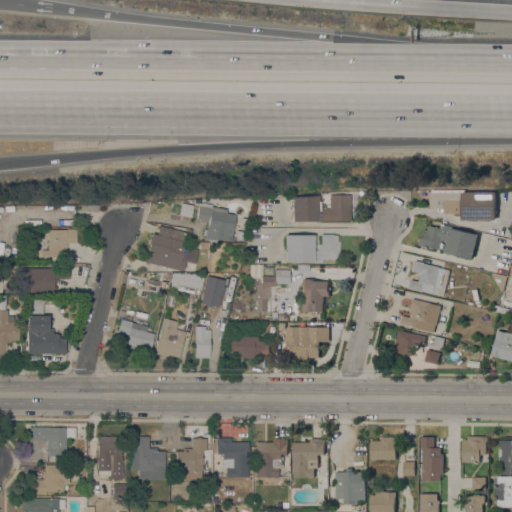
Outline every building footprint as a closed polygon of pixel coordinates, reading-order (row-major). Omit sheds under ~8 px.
[(430,189),(463,189),(463,191),(495,191),(495,219),(461,219),(461,206),(443,206),(443,204),(430,204),(429,192),(430,192),(430,191),(430,189)] [(318,220),(318,221),(292,221),(292,196),(318,195),(320,195),(319,206),(329,206),(329,194),(350,194),(350,220),(318,220)] [(182,202),(193,205),(191,217),(179,214),(182,202)] [(232,232),(233,232),(231,240),(212,236),(211,241),(204,239),(205,235),(203,235),(204,229),(207,229),(209,220),(205,219),(204,222),(200,221),(200,218),(196,218),(199,202),(202,203),(202,202),(212,204),(212,206),(227,208),(226,212),(235,214),(232,232)] [(247,227),(240,225),(241,217),(249,219),(247,227)] [(472,258),(444,252),(447,241),(441,240),(439,249),(431,247),(430,248),(421,245),(421,244),(418,244),(420,237),(423,238),(425,229),(427,230),(429,222),(478,234),(472,258)] [(186,231),(184,241),(185,241),(180,259),(185,260),(183,270),(146,262),(148,254),(146,254),(151,233),(157,234),(159,225),(186,231)] [(66,229),(66,228),(77,228),(77,242),(66,242),(66,250),(62,250),(62,255),(48,255),(48,256),(41,256),(41,249),(48,249),(48,246),(46,246),(46,243),(48,243),(48,229),(66,229)] [(237,230),(245,231),(244,241),(235,239),(237,230)] [(285,234),(313,234),(313,249),(316,249),(316,243),(320,243),(320,233),(333,233),(333,234),(337,234),(337,240),(339,240),(339,259),(321,258),(321,262),(312,262),(312,261),(284,261),(285,234)] [(440,294),(408,286),(410,279),(418,281),(420,276),(417,275),(421,261),(439,266),(439,267),(447,269),(440,294)] [(56,278),(56,282),(54,282),(54,291),(25,291),(25,268),(33,268),(33,267),(37,267),(37,268),(55,268),(55,263),(68,264),(68,278),(56,278)] [(262,264),(262,275),(250,275),(250,264),(262,264)] [(289,269),(289,283),(274,283),(274,269),(289,269)] [(167,282),(161,280),(161,278),(160,278),(161,276),(162,276),(162,272),(169,273),(167,282)] [(492,272),(506,275),(503,289),(502,290),(491,273),(492,272)] [(199,293),(195,292),(195,293),(169,287),(171,282),(170,282),(172,273),(195,273),(204,275),(199,293)] [(302,278),(313,278),(313,280),(328,280),(328,288),(329,288),(329,295),(323,295),(323,301),(322,301),(322,311),(302,311),(302,278)] [(172,307),(164,305),(167,292),(175,294),(172,307)] [(13,293),(22,294),(22,302),(12,302),(13,293)] [(27,297),(42,297),(42,312),(27,312),(27,297)] [(433,332),(413,327),(413,326),(400,322),(401,315),(410,317),(411,312),(409,311),(412,298),(440,305),(433,332)] [(492,304),(511,308),(511,313),(491,309),(492,304)] [(18,340),(10,340),(10,342),(5,342),(5,354),(0,353),(0,309),(6,309),(6,314),(13,314),(13,321),(18,321),(18,340)] [(26,353),(26,314),(48,315),(48,328),(52,328),(52,333),(57,333),(57,334),(59,334),(59,338),(65,338),(65,353),(26,353)] [(178,357),(168,354),(167,356),(154,353),(160,329),(159,329),(162,317),(177,321),(175,328),(185,331),(178,357)] [(153,333),(150,348),(149,354),(140,352),(141,350),(131,348),(131,345),(125,343),(127,334),(115,331),(119,318),(131,321),(131,322),(146,325),(145,331),(153,333)] [(209,357),(195,357),(195,336),(194,336),(194,325),(204,325),(204,329),(209,329),(209,357)] [(329,326),(329,341),(319,341),(319,344),(319,357),(307,356),(307,359),(299,359),(299,358),(284,358),(284,346),(286,346),(286,326),(329,326)] [(426,336),(423,345),(418,343),(417,346),(413,345),(411,355),(395,352),(397,343),(395,342),(398,329),(426,336)] [(511,359),(491,355),(497,329),(511,332),(511,359)] [(257,335),(257,341),(269,341),(269,356),(256,356),(256,357),(239,357),(239,355),(235,355),(235,356),(228,356),(228,349),(229,349),(229,335),(257,335)] [(444,338),(442,347),(433,344),(435,336),(444,338)] [(440,351),(437,363),(424,360),(427,348),(440,351)] [(65,456),(49,456),(46,456),(46,440),(28,440),(28,426),(50,426),(50,427),(75,427),(74,437),(65,437),(65,456)] [(110,466),(97,466),(97,435),(120,435),(120,456),(121,456),(121,459),(110,459),(110,461),(110,466)] [(462,439),(467,439),(467,435),(487,436),(487,441),(486,441),(486,453),(480,453),(480,462),(462,461),(462,439)] [(137,469),(130,469),(130,448),(133,448),(133,436),(148,436),(148,447),(164,448),(164,477),(148,478),(143,478),(139,477),(137,477),(137,470),(137,469)] [(370,458),(371,440),(381,440),(381,436),(396,436),(396,441),(396,459),(370,458)] [(421,480),(421,477),(422,477),(422,449),(421,449),(421,447),(420,447),(420,436),(434,436),(434,447),(440,447),(440,453),(443,453),(443,474),(440,474),(440,480),(421,480)] [(191,437),(206,438),(206,449),(202,449),(202,452),(201,452),(201,465),(202,465),(202,470),(201,470),(201,480),(183,480),(184,470),(182,469),(182,466),(175,466),(175,450),(182,451),(182,448),(191,448),(191,437)] [(225,465),(227,465),(227,458),(222,458),(222,453),(215,453),(215,437),(230,437),(230,441),(248,441),(247,476),(225,476),(225,467),(225,465)] [(273,441),(273,437),(288,438),(288,453),(281,453),(281,458),(282,458),(282,467),(278,467),(277,477),(255,476),(256,441),(273,441)] [(292,441),(310,441),(310,437),(325,438),(324,454),(318,454),(318,467),(314,467),(314,477),(292,477),(292,441)] [(511,506),(498,506),(495,506),(495,495),(496,495),(496,487),(496,482),(493,482),(493,475),(501,475),(501,440),(511,440),(511,506)] [(403,461),(414,461),(414,475),(403,475),(403,461)] [(58,464),(58,463),(68,464),(68,483),(63,482),(63,491),(49,491),(49,493),(30,493),(30,478),(42,479),(42,471),(44,471),(44,464),(58,464)] [(336,472),(343,472),(343,471),(365,471),(365,489),(365,500),(356,500),(356,503),(344,503),(344,497),(336,497),(336,472)] [(472,476),(485,476),(485,488),(472,488),(472,476)] [(111,497),(124,497),(125,483),(111,483),(111,497)] [(370,511),(370,494),(375,494),(375,490),(384,490),(384,491),(395,491),(395,511),(370,511)] [(420,511),(420,493),(437,493),(437,500),(439,500),(439,503),(438,503),(438,511),(420,511)] [(484,502),(482,502),(482,511),(465,511),(465,508),(462,508),(462,504),(465,504),(464,495),(480,495),(480,494),(484,494),(484,502)] [(58,498),(64,499),(64,508),(58,508),(57,511),(39,511),(20,511),(21,497),(58,498)]
